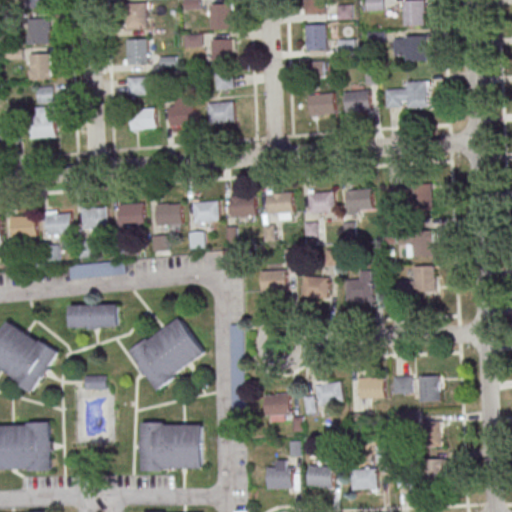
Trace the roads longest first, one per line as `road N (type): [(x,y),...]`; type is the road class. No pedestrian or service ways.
road 1 (residential): [(493,511),(468,0)]
road 2 (residential): [(475,141),(0,178)]
road 3 (residential): [(484,333),(283,344)]
road 4 (residential): [(95,172),(88,0)]
road 5 (residential): [(273,156),(266,0)]
